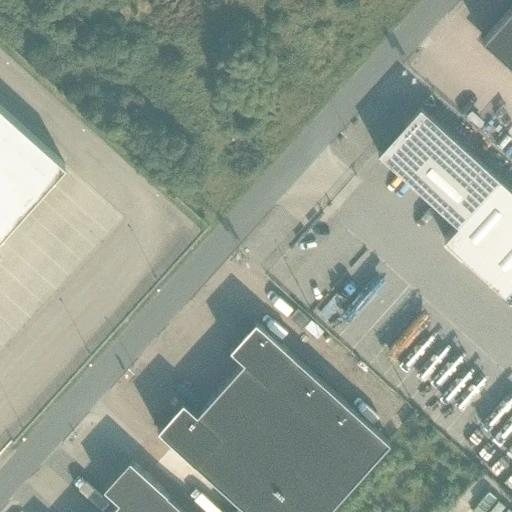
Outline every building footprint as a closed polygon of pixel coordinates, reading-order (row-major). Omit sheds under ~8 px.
[(511,1),(481,36),(511,63),(511,1)] [(0,235),(65,163),(0,104),(0,235)] [(378,151),(458,222),(443,239),(503,293),(511,282),(511,189),(418,106),(378,151)] [(301,327),(309,318),(297,307),(289,316),(301,327)] [(251,511),(323,511),(389,439),(292,352),(292,351),(255,318),(229,346),(243,359),(196,411),(182,398),(157,427),(194,460),(251,511)] [(105,511),(190,511),(130,458),(104,487),(117,499),(105,511)]
